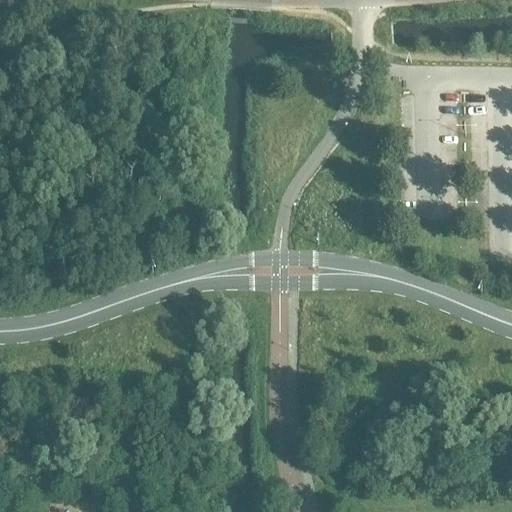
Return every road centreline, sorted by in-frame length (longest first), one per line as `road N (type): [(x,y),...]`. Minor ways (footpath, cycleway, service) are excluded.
road 1 (unclassified): [(0,335),(173,285),(279,270),(364,279),(511,328)]
road 2 (unknown): [(0,66),(104,18),(174,6),(320,12),(361,46)]
road 3 (unknown): [(361,46),(415,60),(511,63)]
